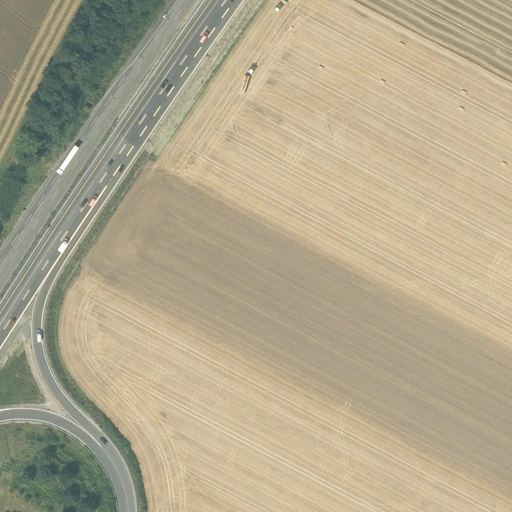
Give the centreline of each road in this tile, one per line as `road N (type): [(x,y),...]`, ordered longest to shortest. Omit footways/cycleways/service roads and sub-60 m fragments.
road 1 (motorway): [(187,0),(0,278)]
road 2 (motorway): [(102,448),(47,382),(31,341),(31,301),(79,201)]
road 3 (motorway): [(79,201),(220,0)]
road 4 (motorway): [(0,324),(79,201)]
